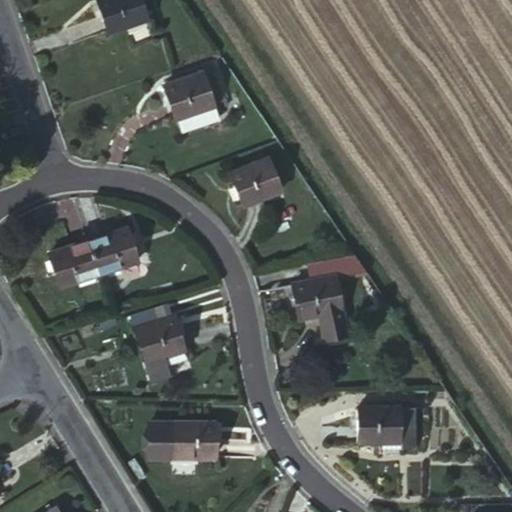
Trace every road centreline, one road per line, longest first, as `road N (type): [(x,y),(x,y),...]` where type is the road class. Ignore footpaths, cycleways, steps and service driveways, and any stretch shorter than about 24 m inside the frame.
road 1 (residential): [(47,173),(160,191),(228,255),(267,423),(343,511)]
road 2 (residential): [(33,358),(128,511)]
road 3 (residential): [(47,173),(0,24)]
